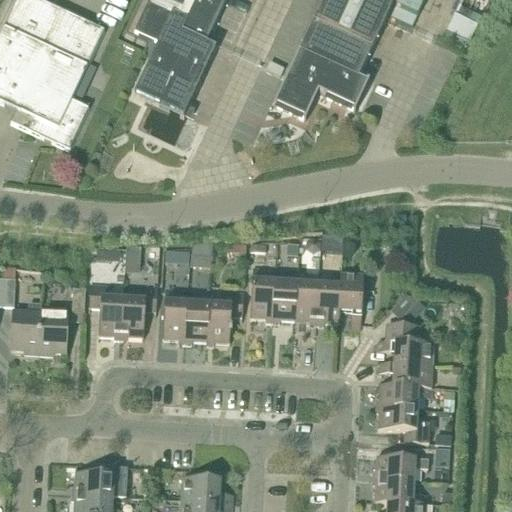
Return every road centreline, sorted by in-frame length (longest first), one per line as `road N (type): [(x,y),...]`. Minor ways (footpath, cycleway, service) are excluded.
road 1 (tertiary): [(0,206),(134,218),(416,170),(511,173)]
road 2 (residential): [(257,437),(29,424)]
